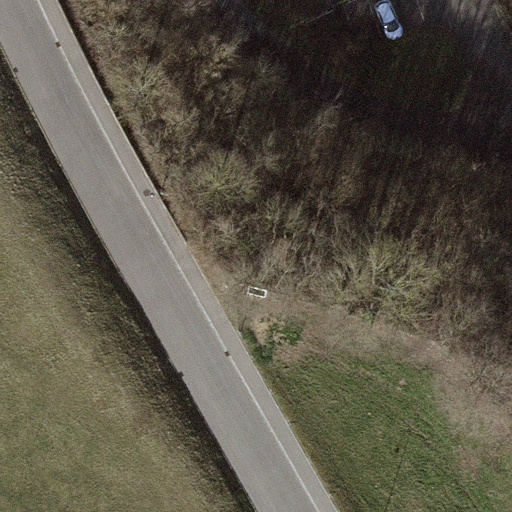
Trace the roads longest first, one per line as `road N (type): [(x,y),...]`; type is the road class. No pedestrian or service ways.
road 1 (residential): [(13,0),(290,511)]
road 2 (track): [(511,152),(320,109),(219,0)]
